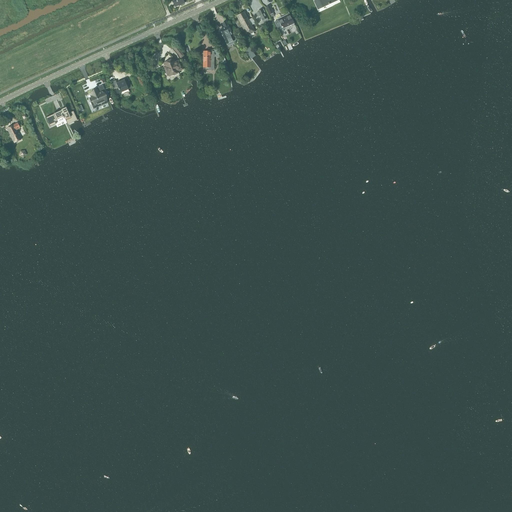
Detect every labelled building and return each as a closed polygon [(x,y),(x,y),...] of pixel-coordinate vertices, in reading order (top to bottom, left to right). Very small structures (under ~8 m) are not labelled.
[(318,0),(321,4),(323,8),(339,0),(318,0)] [(270,6),(266,8),(269,15),(270,18),(274,16),(273,13),(270,6)] [(256,14),(258,17),(260,16),(263,23),(268,21),(265,14),(263,10),(262,10),(262,9),(258,12),(258,13),(256,14)] [(249,20),(244,12),(236,16),(238,20),(235,22),(239,29),(242,27),(247,37),(255,32),(251,25),(255,23),(252,18),(249,20)] [(278,21),(274,23),(279,33),(283,31),(282,30),(294,24),(289,14),(277,19),(278,21)] [(235,41),(226,22),(222,24),(224,28),(220,31),(222,36),(227,45),(235,41)] [(175,45),(172,48),(173,48),(172,49),(181,58),(184,56),(175,45)] [(204,52),(203,70),(214,70),(214,68),(214,57),(218,57),(219,57),(218,54),(217,55),(214,55),(214,52),(204,52)] [(175,63),(173,60),(164,64),(170,77),(172,76),(174,77),(180,74),(179,72),(183,70),(179,61),(175,63)] [(129,90),(128,89),(126,82),(125,80),(117,84),(115,81),(111,83),(117,97),(129,92),(128,90),(129,90)] [(92,97),(89,98),(94,109),(108,103),(107,101),(104,94),(106,94),(102,86),(96,88),(97,90),(90,92),(92,97)] [(54,114),(46,118),(50,127),(56,124),(55,121),(63,117),(64,117),(65,118),(66,121),(71,119),(72,123),(77,121),(73,111),(69,113),(67,108),(66,108),(63,109),(61,110),(61,111),(58,112),(57,112),(54,113),(54,114)] [(14,144),(18,142),(21,140),(17,131),(20,129),(17,123),(7,129),(14,144)]
